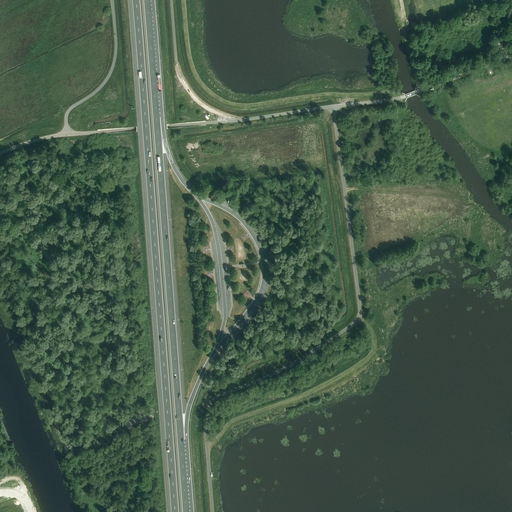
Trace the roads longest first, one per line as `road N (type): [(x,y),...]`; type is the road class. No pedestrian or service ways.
road 1 (motorway): [(135,0),(174,511)]
road 2 (motorway): [(181,438),(155,117)]
road 3 (unclassified): [(332,106),(360,310),(355,322),(297,360)]
road 4 (unclassified): [(66,134),(332,106)]
road 5 (unclassified): [(212,511),(209,404),(297,360)]
road 6 (unclassified): [(66,134),(71,107),(113,65),(112,0)]
